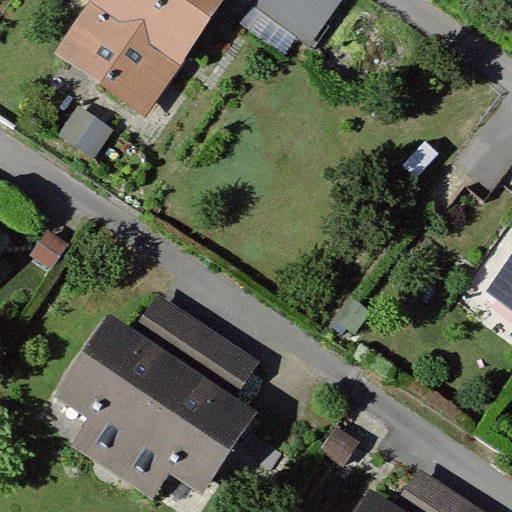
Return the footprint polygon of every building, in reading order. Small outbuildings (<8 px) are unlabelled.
[(233,0),(100,0),(57,64),(148,126),(233,0)] [(258,0),(253,12),(316,43),(337,0),(258,0)] [(511,281),(496,305),(511,315),(511,281)] [(284,426),(115,324),(60,415),(95,436),(85,454),(166,503),(183,475),(235,507),(284,426)] [(399,511),(363,490),(349,511),(399,511)]
